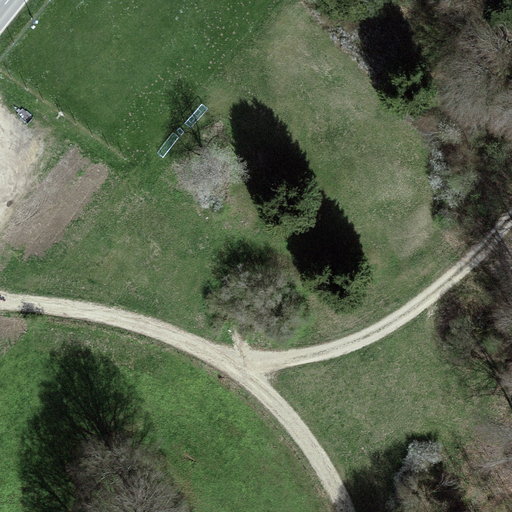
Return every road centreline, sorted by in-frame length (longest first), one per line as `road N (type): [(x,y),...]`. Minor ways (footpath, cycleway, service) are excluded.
road 1 (track): [(0,298),(141,323),(242,366),(283,406),(346,511)]
road 2 (track): [(242,366),(334,341),(460,262),(511,183)]
